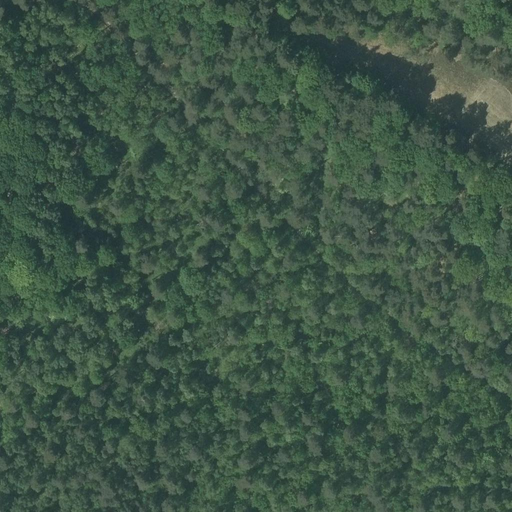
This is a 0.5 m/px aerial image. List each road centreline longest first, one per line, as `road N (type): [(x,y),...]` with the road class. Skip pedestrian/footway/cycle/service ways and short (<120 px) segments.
road 1 (track): [(77,0),(353,285),(511,394)]
road 2 (track): [(268,0),(286,25),(427,79),(511,132)]
road 3 (track): [(0,86),(0,243)]
